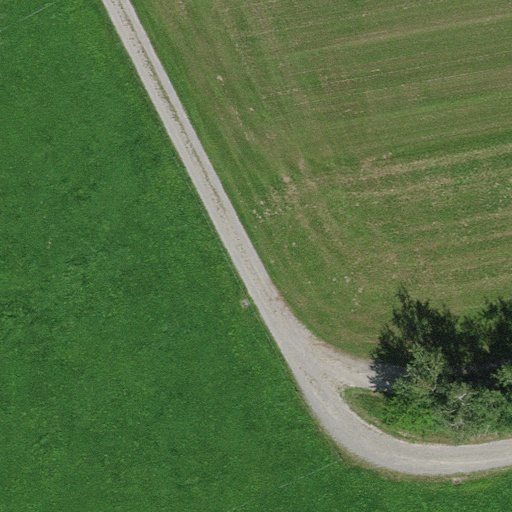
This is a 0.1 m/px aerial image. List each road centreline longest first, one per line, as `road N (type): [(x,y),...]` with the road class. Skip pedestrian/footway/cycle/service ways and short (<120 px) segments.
road 1 (track): [(120,0),(338,415),(393,460),(488,468),(511,462)]
road 2 (track): [(511,378),(432,386),(357,377),(284,320)]
